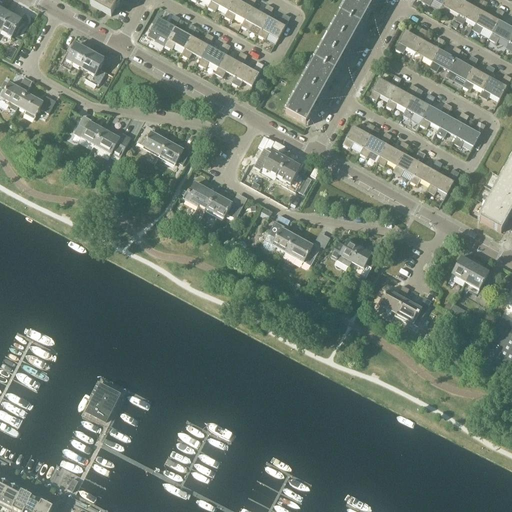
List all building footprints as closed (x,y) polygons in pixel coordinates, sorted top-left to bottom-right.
[(94,0),(91,6),(102,12),(111,17),(120,0),(94,0)] [(212,0),(191,0),(198,4),(200,0),(206,0),(211,2),(207,9),(208,9),(211,3),(212,0)] [(234,1),(234,0),(212,0),(211,3),(208,9),(215,13),(219,7),(228,12),(224,18),(225,19),(228,12),(234,1),(235,1),(234,1)] [(251,10),(257,0),(255,0),(248,0),(245,7),(235,1),(234,1),(228,12),(225,19),(232,22),(235,16),(244,21),(245,22),(251,10)] [(348,0),(285,114),(308,127),(377,0),(348,0)] [(442,7),(446,0),(423,0),(421,3),(429,8),(433,1),(442,6),(438,13),(439,13),(442,7)] [(455,22),(459,16),(465,5),(467,0),(459,0),(459,2),(456,0),(446,0),(442,7),(439,13),(446,17),(449,11),(458,16),(455,22)] [(256,1),(253,7),(259,10),(262,5),(256,1)] [(459,16),(455,22),(463,26),(466,20),(475,25),(472,31),(472,32),(476,26),(482,14),(487,4),(481,1),(476,11),(465,5),(459,16)] [(268,20),(273,10),(267,6),(262,16),(251,10),(245,22),(244,21),(241,27),(249,32),(252,25),(261,30),(258,37),(262,31),(268,20),(269,20),(268,20)] [(0,10),(0,32),(0,33),(10,15),(0,10)] [(499,23),(504,14),(498,10),(493,20),(482,14),(476,26),(472,32),(479,36),(483,29),(492,34),(488,41),(489,41),(492,35),(493,35),(499,24),(499,23)] [(21,21),(10,15),(0,33),(11,39),(21,21)] [(262,31),(258,37),(265,41),(269,35),(279,40),(290,19),(284,16),(279,26),(269,20),(268,20),(262,31)] [(180,20),(174,17),(168,26),(157,20),(147,38),(155,42),(159,36),(168,41),(174,30),(180,20)] [(511,25),(510,30),(499,24),(493,35),(492,35),(489,41),(496,45),(500,39),(509,44),(505,50),(506,50),(509,44),(510,44),(511,39),(511,25)] [(191,39),(197,29),(191,26),(185,36),(174,30),(168,41),(164,47),(172,51),(175,45),(185,50),(191,39)] [(415,54),(416,54),(422,43),(427,33),(422,30),(416,40),(405,33),(395,51),(403,55),(406,49),(415,54)] [(202,45),(191,39),(185,50),(181,56),(189,61),(192,54),(201,59),(202,59),(208,48),(213,39),(207,35),(202,45)] [(423,58),(432,63),(433,64),(438,53),(439,52),(444,42),(438,39),(433,49),(422,43),(416,54),(415,54),(412,60),(419,65),(423,58)] [(73,66),(80,70),(90,53),(76,45),(73,50),(70,48),(60,66),(70,71),(73,66)] [(230,48),(224,45),(219,54),(208,48),(202,59),(201,59),(198,66),(205,70),(209,64),(218,69),(219,69),(225,58),(230,48)] [(450,73),(456,62),(455,62),(461,52),(455,49),(450,58),(439,52),(438,53),(433,64),(432,63),(429,70),(436,74),(440,67),(449,73),(445,79),(446,79),(449,73),(450,73)] [(104,61),(90,53),(80,70),(87,74),(84,80),(98,87),(106,74),(99,70),(104,61)] [(242,67),(247,57),(241,54),(236,64),(225,58),(219,69),(218,69),(215,75),(222,79),(226,73),(235,78),(236,78),(242,67)] [(478,61),(472,58),(466,68),(456,62),(450,73),(449,73),(446,79),(453,83),(457,77),(466,82),(462,88),(466,82),(466,83),(472,71),(478,61)] [(264,66),(258,63),(252,73),(242,67),(236,78),(235,78),(231,84),(239,89),(243,82),(252,87),(264,66)] [(495,70),(489,67),(483,77),(472,71),(466,83),(466,82),(462,88),(470,93),(473,86),(482,91),(479,98),(483,92),(489,80),(495,70)] [(511,80),(505,76),(500,86),(489,80),(483,92),(479,98),(487,102),(490,95),(500,101),(511,80)] [(401,81),(395,77),(390,87),(378,81),(369,98),(376,103),(380,96),(389,101),(385,108),(386,108),(389,102),(395,90),(396,90),(401,81)] [(18,109),(26,95),(32,83),(24,78),(18,89),(8,84),(4,91),(1,90),(0,89),(0,101),(9,107),(10,110),(15,113),(18,109)] [(412,100),(418,90),(412,87),(407,97),(396,90),(395,90),(389,102),(386,108),(393,112),(397,106),(406,111),(402,117),(403,117),(406,111),(412,100)] [(43,104),(26,95),(18,109),(26,113),(24,116),(33,121),(39,110),(46,114),(52,103),(45,100),(43,104)] [(419,126),(419,127),(423,121),(430,109),(429,109),(435,99),(429,96),(423,106),(412,100),(406,111),(403,117),(410,121),(414,115),(423,120),(419,126)] [(436,136),(446,119),(446,118),(451,109),(446,105),(440,115),(430,109),(423,121),(419,127),(427,131),(430,124),(439,129),(436,136)] [(468,118),(462,115),(457,124),(446,119),(436,136),(444,140),(447,134),(456,139),(453,145),(463,128),(468,118)] [(80,139),(95,147),(103,132),(89,124),(91,121),(85,118),(76,133),(82,136),(80,139)] [(474,134),(463,128),(453,145),(460,149),(464,143),(473,148),(485,127),(479,124),(474,134)] [(375,128),(369,125),(363,135),(352,129),(342,146),(350,150),(354,144),(363,149),(362,149),(363,149),(369,138),(375,128)] [(143,148),(159,157),(167,143),(151,134),(153,131),(147,127),(139,142),(144,145),(143,148)] [(112,137),(103,132),(95,147),(111,156),(113,154),(118,157),(127,142),(113,135),(112,137)] [(363,149),(362,149),(359,155),(367,160),(370,153),(379,158),(379,159),(380,159),(386,148),(386,147),(392,138),(386,134),(380,144),(369,138),(363,149)] [(183,151),(167,143),(159,157),(175,166),(177,164),(182,167),(191,152),(185,149),(183,151)] [(54,144),(51,149),(51,150),(56,153),(59,147),(54,144)] [(396,168),(397,168),(403,157),(408,147),(402,144),(397,153),(386,148),(380,159),(379,159),(376,165),(384,169),(387,163),(396,168)] [(268,177),(276,181),(287,161),(271,152),(259,174),(267,179),(268,177)] [(419,166),(420,166),(425,156),(419,153),(414,163),(403,157),(397,168),(396,168),(393,174),(400,178),(404,172),(413,177),(409,183),(410,184),(413,177),(414,178),(419,166)] [(511,158),(501,179),(503,180),(480,222),(501,234),(499,232),(511,208),(511,158)] [(301,169),(287,161),(276,181),(282,184),(281,186),(295,194),(302,182),(295,178),(301,169)] [(431,172),(420,166),(419,166),(414,178),(413,177),(410,184),(417,188),(421,181),(430,186),(426,193),(427,193),(430,187),(436,176),(437,176),(436,175),(442,165),(436,162),(431,172)] [(85,168),(91,172),(92,171),(94,167),(88,163),(85,168)] [(438,190),(447,196),(459,175),(453,171),(447,181),(437,176),(436,176),(430,187),(427,193),(434,197),(438,190)] [(169,181),(167,186),(167,187),(174,190),(176,184),(169,181)] [(206,211),(214,196),(218,190),(205,182),(201,188),(194,184),(184,201),(198,209),(196,213),(196,217),(200,218),(202,219),(206,211)] [(231,205),(214,196),(206,211),(223,220),(226,215),(235,220),(242,209),(232,203),(231,205)] [(276,249),(285,254),(294,238),(281,230),(282,227),(274,223),(267,235),(262,244),(262,245),(262,246),(262,247),(263,248),(263,249),(265,250),(268,252),(269,252),(270,253),(271,253),(272,253),(273,252),(274,251),(275,250),(276,249)] [(312,248),(294,238),(285,254),(303,264),(310,267),(321,249),(313,245),(312,248)] [(330,258),(336,262),(348,268),(351,263),(359,249),(347,242),(344,247),(338,244),(330,258)] [(359,249),(351,263),(363,270),(360,275),(366,279),(374,264),(381,252),(374,249),(371,256),(359,249)] [(451,277),(465,285),(475,267),(461,259),(451,277)] [(313,270),(314,270),(318,273),(319,272),(322,267),(317,264),(313,270)] [(489,274),(475,267),(465,285),(478,292),(476,296),(483,300),(490,289),(483,285),(489,274)] [(395,316),(403,301),(409,291),(402,287),(396,297),(386,291),(383,296),(385,298),(379,307),(395,316)] [(418,309),(403,301),(395,316),(413,325),(418,316),(422,319),(431,303),(424,299),(418,309)] [(511,321),(503,317),(479,361),(511,379),(511,321)] [(423,341),(432,346),(436,340),(426,335),(423,341)] [(118,399),(100,389),(87,414),(105,424),(118,399)] [(70,486),(67,491),(72,494),(75,488),(70,486)] [(0,511),(6,511),(13,500),(1,493),(0,495),(0,511)] [(21,511),(25,506),(13,500),(6,511),(21,511)]
